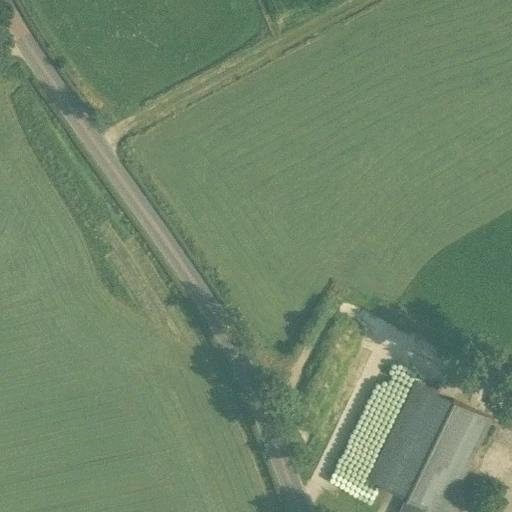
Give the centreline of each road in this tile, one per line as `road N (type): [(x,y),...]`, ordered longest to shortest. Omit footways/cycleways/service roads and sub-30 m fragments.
road 1 (tertiary): [(301,511),(207,290),(95,146),(2,0)]
road 2 (track): [(365,0),(95,146)]
